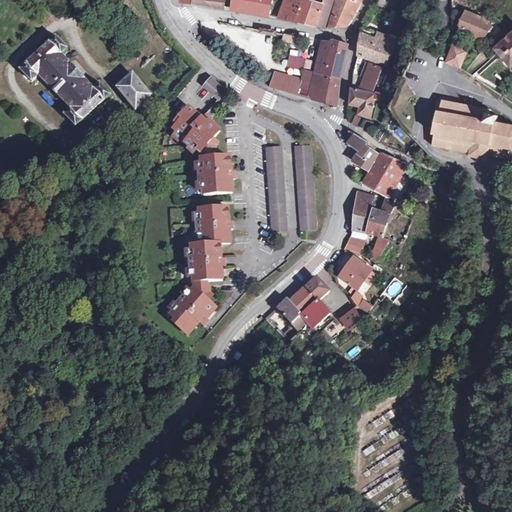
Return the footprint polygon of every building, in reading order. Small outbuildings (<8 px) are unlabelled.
[(195,0),(194,6),(201,7),(225,10),(227,0),(195,0)] [(238,12),(256,15),(270,18),(274,0),(235,0),(234,6),(238,12)] [(297,22),(307,0),(287,0),(280,19),(297,22)] [(325,5),(311,0),(307,0),(297,22),(306,24),(318,26),(325,5)] [(331,15),(336,0),(326,0),(325,5),(318,26),(329,28),(331,15)] [(339,0),(334,16),(339,18),(335,28),(339,28),(343,28),(347,26),(350,24),(352,20),(354,16),(361,4),(352,0),(339,0)] [(402,0),(401,0),(381,0),(377,7),(392,16),(402,0)] [(401,0),(402,0),(416,9),(420,0),(401,0)] [(495,28),(485,17),(468,12),(460,33),(488,39),(495,28)] [(363,34),(361,48),(359,55),(388,65),(400,39),(393,36),(395,33),(389,30),(388,33),(391,35),(387,42),(377,38),(379,33),(365,28),(363,34)] [(287,32),(285,39),(299,42),(301,35),(287,32)] [(334,41),(326,40),(314,82),(301,78),(274,71),(271,79),(268,86),(340,106),(340,95),(342,75),(351,42),(336,36),(334,41)] [(69,50),(58,37),(23,70),(35,84),(41,77),(72,111),(66,117),(78,130),(113,97),(102,85),(96,91),(64,56),(69,50)] [(511,37),(498,50),(511,65),(511,37)] [(314,82),(326,40),(320,38),(311,70),(304,69),(301,78),(314,82)] [(453,64),(460,68),(468,53),(457,47),(453,64)] [(354,76),(354,89),(364,91),(364,87),(378,90),(385,68),(373,64),(367,78),(354,76)] [(134,76),(119,89),(137,110),(152,98),(134,76)] [(225,90),(209,77),(201,85),(217,100),(225,90)] [(380,94),(364,91),(354,89),(353,104),(364,107),(362,115),(374,118),(380,94)] [(199,100),(208,107),(214,99),(206,92),(199,100)] [(491,111),(484,110),(484,108),(482,108),(481,109),(472,107),(472,106),(469,105),(469,107),(458,105),(459,103),(457,103),(456,104),(446,103),(445,100),(443,102),(444,104),(443,113),(439,113),(438,115),(440,116),(437,133),(435,133),(434,135),(438,136),(437,143),(434,145),(435,147),(437,146),(448,148),(448,150),(450,150),(451,149),(461,151),(460,152),(463,153),(463,151),(472,153),(472,155),(470,156),(472,158),(474,157),(487,159),(488,161),(489,159),(488,158),(489,156),(508,160),(510,151),(511,151),(511,125),(499,123),(500,117),(492,115),(492,112),(493,111),(492,110),(491,111)] [(194,142),(198,147),(203,151),(203,161),(203,168),(201,168),(202,174),(202,180),(204,180),(204,186),(205,193),(231,191),(234,190),(234,177),(238,176),(236,168),(232,168),(232,154),(218,154),(214,152),(218,146),(216,144),(221,138),(216,134),(221,128),(211,119),(213,115),(211,113),(208,110),(202,116),(202,113),(198,112),(189,103),(180,115),(182,118),(176,125),(180,128),(185,132),(182,136),(192,145),(194,142)] [(356,124),(364,128),(368,120),(360,117),(356,124)] [(185,132),(180,128),(176,132),(181,137),(182,136),(185,132)] [(351,147),(363,153),(378,161),(382,153),(369,145),(371,142),(351,130),(351,147)] [(315,145),(299,145),(303,229),(319,229),(315,145)] [(285,146),(270,147),(273,231),(288,230),(285,146)] [(409,162),(385,151),(384,154),(382,153),(378,161),(382,163),(376,174),(370,185),(391,196),(409,162)] [(373,171),(378,161),(363,153),(355,162),(373,171)] [(382,163),(378,161),(373,171),(372,172),(376,174),(382,163)] [(369,241),(371,233),(369,233),(373,219),(390,222),(392,214),(398,206),(390,199),(384,211),(377,209),(378,204),(375,204),(376,197),(364,193),(360,196),(359,201),(357,216),(360,216),(354,238),(369,241)] [(201,231),(201,237),(202,243),(193,243),(194,252),(189,252),(190,259),(190,266),(194,266),(195,273),(195,283),(192,288),(188,293),(186,291),(180,297),(177,301),(178,303),(174,308),(172,311),(176,315),(174,318),(190,330),(200,318),(205,323),(211,317),(208,314),(213,308),(217,303),(210,298),(214,293),(211,290),(210,283),(208,284),(208,278),(225,277),(224,264),(227,263),(226,255),(223,256),(222,242),(232,240),(231,227),(235,227),(234,218),(231,218),(230,205),(209,206),(200,206),(201,212),(201,217),(198,217),(198,224),(198,231),(201,231)] [(385,236),(390,222),(373,219),(369,233),(371,233),(385,236)] [(376,253),(385,255),(390,239),(381,237),(376,253)] [(354,238),(352,245),(363,248),(365,249),(369,241),(354,238)] [(352,245),(351,253),(363,256),(365,249),(363,248),(352,245)] [(358,258),(351,268),(354,270),(356,276),(344,288),(353,298),(375,270),(358,258)] [(340,283),(344,288),(356,276),(354,270),(351,268),(340,283)] [(316,282),(307,289),(318,303),(324,298),(330,292),(319,279),(316,282)] [(318,303),(307,289),(302,293),(291,303),(302,316),(318,303)] [(324,298),(318,303),(302,316),(308,324),(317,335),(319,333),(316,329),(329,318),(322,309),(327,306),(325,304),(327,302),(324,298)] [(308,324),(302,316),(291,303),(290,301),(281,309),(300,331),(308,324)] [(350,334),(367,320),(358,308),(340,323),(350,334)] [(336,318),(325,327),(333,338),(344,330),(336,318)]
